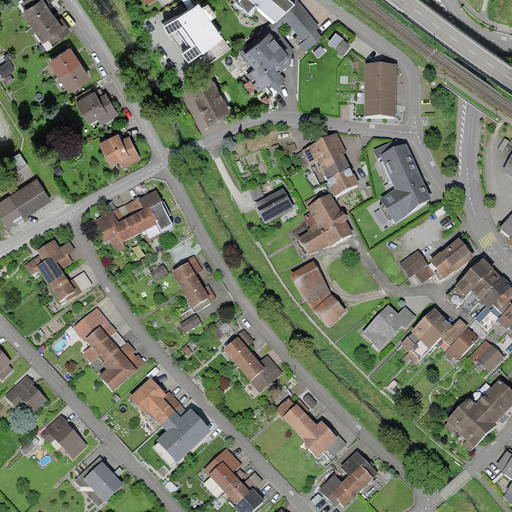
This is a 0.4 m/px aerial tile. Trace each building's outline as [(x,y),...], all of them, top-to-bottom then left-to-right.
[(47,5),(51,2),(49,0),(25,0),(21,3),(26,10),(21,14),(43,44),(48,40),(53,46),(72,32),(62,17),(58,20),(47,5)] [(204,6),(199,0),(198,0),(166,22),(171,29),(177,25),(189,44),(184,48),(190,56),(209,44),(224,34),(212,16),(216,13),(209,2),(204,6)] [(274,19),(294,0),(235,0),(236,0),(248,10),(254,3),(274,19)] [(298,0),(296,0),(269,24),(271,26),(275,31),(278,29),(287,21),(298,33),(295,35),(300,41),(299,42),(305,49),(322,34),(316,27),(320,24),(298,0)] [(275,31),(271,26),(240,50),(253,67),(250,69),(251,69),(247,73),(250,77),(243,83),(250,91),(257,86),(259,89),(269,80),(275,86),(286,78),(280,71),(292,61),(292,52),(295,49),(278,29),(275,31)] [(352,43),(337,31),(329,41),(344,53),(352,43)] [(224,34),(209,44),(218,56),(232,46),(224,34)] [(59,77),(81,62),(71,47),(49,62),(59,77)] [(7,62),(0,66),(0,73),(3,78),(15,70),(13,68),(15,66),(8,54),(4,57),(7,62)] [(81,62),(59,77),(69,92),(91,77),(81,62)] [(396,95),(397,65),(366,64),(365,94),(396,95)] [(189,84),(209,122),(231,111),(212,73),(189,84)] [(11,76),(5,79),(8,84),(14,80),(11,76)] [(99,99),(95,91),(93,92),(91,89),(77,97),(80,101),(77,102),(89,124),(98,119),(102,125),(118,116),(106,95),(99,99)] [(396,95),(365,94),(364,117),(395,119),(396,95)] [(122,140),(118,134),(99,143),(111,167),(120,162),(123,169),(142,160),(130,136),(122,140)] [(337,135),(296,155),(303,169),(311,165),(320,184),(328,180),(350,169),(343,154),(346,153),(337,135)] [(383,202),(396,223),(431,201),(407,145),(382,155),(398,192),(383,202)] [(20,153),(10,159),(18,172),(28,166),(20,153)] [(335,197),(359,185),(354,174),(353,175),(350,169),(328,180),(331,187),(330,188),(335,197)] [(51,201),(37,179),(0,202),(0,215),(9,228),(51,201)] [(260,185),(247,191),(253,203),(266,197),(260,185)] [(294,210),(283,190),(254,205),(266,226),(294,210)] [(156,192),(140,201),(145,211),(131,218),(140,234),(159,223),(162,229),(171,225),(166,216),(169,215),(164,204),(162,205),(156,192)] [(330,195),(308,208),(311,213),(304,217),(312,232),(300,239),(309,255),(329,243),(331,247),(353,235),(345,222),(348,221),(343,213),(341,214),(330,195)] [(139,199),(113,212),(119,224),(145,211),(140,201),(139,199)] [(140,234),(131,218),(119,224),(113,212),(96,221),(107,242),(110,241),(116,253),(126,249),(123,243),(140,234)] [(511,218),(501,231),(511,241),(511,218)] [(39,270),(49,285),(65,274),(62,270),(73,262),(69,255),(76,251),(70,242),(60,248),(55,240),(39,251),(42,255),(26,266),(32,275),(39,270)] [(455,273),(473,258),(459,240),(442,253),(441,253),(429,262),(444,280),(454,272),(455,273)] [(117,257),(124,271),(137,265),(131,251),(117,257)] [(429,265),(419,251),(399,265),(409,279),(429,265)] [(195,256),(186,261),(188,264),(172,273),(183,292),(200,282),(196,275),(203,271),(195,256)] [(494,270),(484,260),(447,297),(457,307),(459,306),(494,270)] [(333,296),(314,262),(290,275),(302,298),(304,296),(314,314),(316,312),(315,311),(333,296)] [(165,266),(151,274),(155,282),(169,273),(165,266)] [(494,270),(459,306),(468,315),(481,301),(503,279),(494,270)] [(70,281),(65,274),(49,285),(60,302),(65,299),(67,302),(93,285),(84,272),(70,281)] [(511,288),(503,279),(481,301),(487,308),(500,319),(511,306),(511,288)] [(200,282),(183,292),(188,300),(187,301),(195,313),(211,303),(210,302),(216,298),(208,286),(204,288),(200,282)] [(330,327),(346,312),(333,296),(315,311),(316,312),(330,327)] [(388,304),(362,332),(380,349),(402,326),(405,329),(417,317),(406,307),(399,314),(388,304)] [(511,325),(511,306),(500,319),(498,321),(498,322),(495,326),(493,329),(501,337),(506,332),(511,325)] [(500,319),(487,308),(476,320),(487,331),(494,324),(495,326),(498,322),(498,321),(500,319)] [(92,364),(101,357),(122,339),(98,309),(75,329),(92,348),(84,355),(92,364)] [(443,318),(436,309),(401,345),(409,352),(443,318)] [(237,322),(232,314),(213,326),(218,335),(237,322)] [(196,315),(181,324),(186,333),(201,323),(196,315)] [(453,326),(443,318),(409,352),(403,358),(409,363),(411,361),(417,368),(432,353),(429,350),(437,342),(453,326)] [(460,320),(453,326),(437,342),(446,351),(468,328),(460,320)] [(479,338),(468,328),(446,351),(444,355),(454,364),(479,338)] [(237,336),(239,338),(224,351),(238,368),(253,355),(247,349),(256,342),(245,329),(237,336)] [(113,392),(138,371),(136,370),(145,363),(139,355),(136,358),(133,354),(136,352),(128,343),(127,344),(122,339),(101,357),(105,362),(102,364),(108,370),(100,377),(113,392)] [(486,340),(470,357),(476,363),(492,346),(486,340)] [(504,357),(492,346),(479,360),(490,371),(504,357)] [(13,363),(0,350),(0,378),(3,381),(14,370),(10,366),(13,363)] [(253,355),(238,368),(260,393),(284,374),(269,356),(260,363),(253,355)] [(34,384),(28,377),(5,398),(16,410),(25,402),(35,413),(47,401),(33,385),(34,384)] [(149,412),(163,426),(178,412),(183,407),(170,392),(167,394),(153,379),(131,399),(146,415),(149,412)] [(511,392),(500,380),(476,405),(485,413),(496,424),(511,406),(511,392)] [(310,394),(304,400),(311,408),(317,403),(310,394)] [(469,398),(446,421),(448,423),(445,426),(452,433),(455,430),(463,437),(485,413),(476,405),(469,398)] [(294,404),(289,399),(277,410),(298,434),(311,422),(307,415),(311,411),(299,399),(294,404)] [(179,466),(214,433),(190,407),(182,415),(178,412),(163,426),(168,432),(158,442),(160,444),(155,448),(171,465),(174,461),(179,466)] [(496,424),(485,413),(463,437),(468,441),(464,445),(471,451),(474,448),(475,449),(497,425),(496,424)] [(70,423),(63,416),(41,436),(49,444),(55,439),(74,459),(88,447),(68,425),(70,423)] [(311,422),(298,434),(319,457),(328,449),(334,456),(346,446),(328,427),(326,428),(322,424),(317,428),(311,422)] [(31,441),(23,450),(27,454),(36,446),(31,441)] [(511,450),(510,449),(497,467),(503,471),(502,473),(511,479),(511,482),(506,491),(511,495),(511,450)] [(210,476),(227,495),(241,482),(246,477),(240,470),(235,475),(232,473),(241,465),(227,450),(215,461),(220,467),(210,476)] [(357,452),(340,468),(349,478),(346,481),(359,494),(379,474),(357,452)] [(76,482),(99,507),(104,502),(105,504),(124,486),(103,463),(93,472),(90,469),(76,482)] [(238,511),(253,511),(265,501),(257,493),(259,492),(256,489),(264,482),(255,472),(243,484),(241,482),(227,495),(238,506),(235,509),(238,511)] [(359,494),(346,481),(343,484),(335,475),(320,490),(336,507),(340,503),(345,508),(359,494)]
